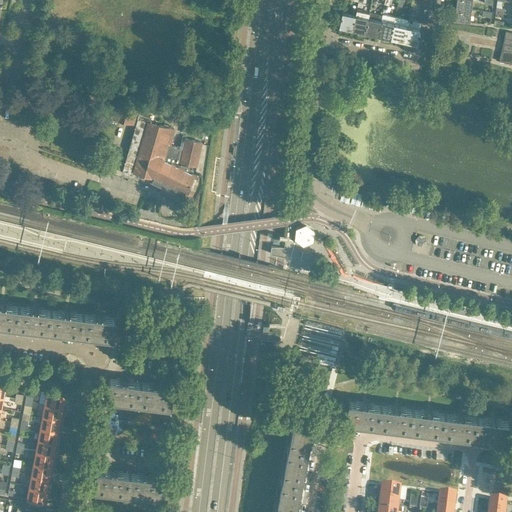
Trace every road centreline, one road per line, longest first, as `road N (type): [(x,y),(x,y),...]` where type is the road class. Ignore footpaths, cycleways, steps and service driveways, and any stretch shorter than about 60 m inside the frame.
road 1 (tertiary): [(217,511),(283,0)]
road 2 (tertiary): [(263,0),(198,511)]
road 3 (unclassified): [(373,226),(326,204),(308,183),(322,41)]
road 4 (residential): [(322,41),(419,60),(436,0)]
